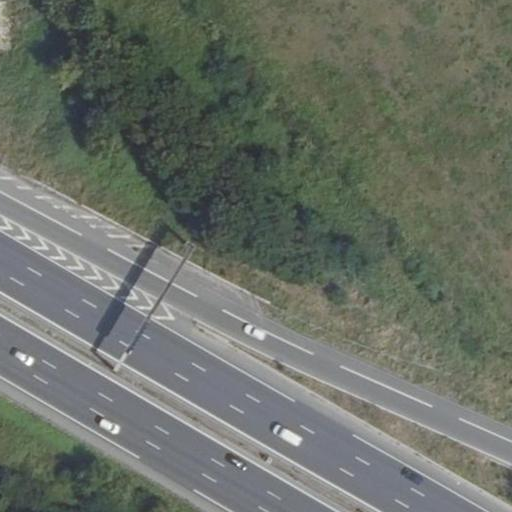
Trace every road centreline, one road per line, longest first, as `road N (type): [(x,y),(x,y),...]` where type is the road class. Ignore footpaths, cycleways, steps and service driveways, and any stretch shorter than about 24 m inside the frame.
road 1 (trunk): [(511,454),(135,280),(0,206)]
road 2 (trunk): [(434,511),(0,259)]
road 3 (trunk): [(0,339),(297,511)]
